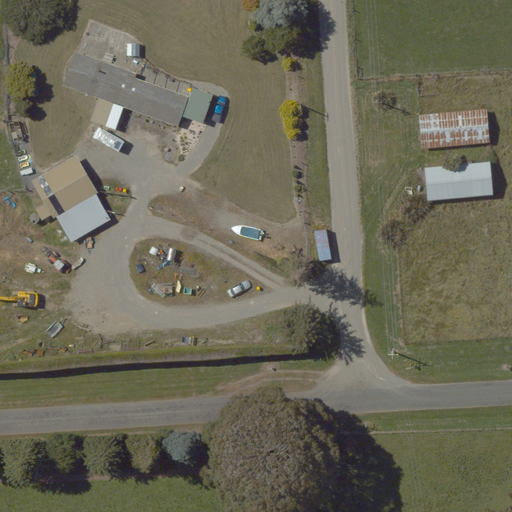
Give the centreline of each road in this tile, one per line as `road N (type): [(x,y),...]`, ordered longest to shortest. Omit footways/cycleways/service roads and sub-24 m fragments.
road 1 (residential): [(328,0),(361,400)]
road 2 (residential): [(0,422),(361,400)]
road 3 (residential): [(361,400),(511,390)]
